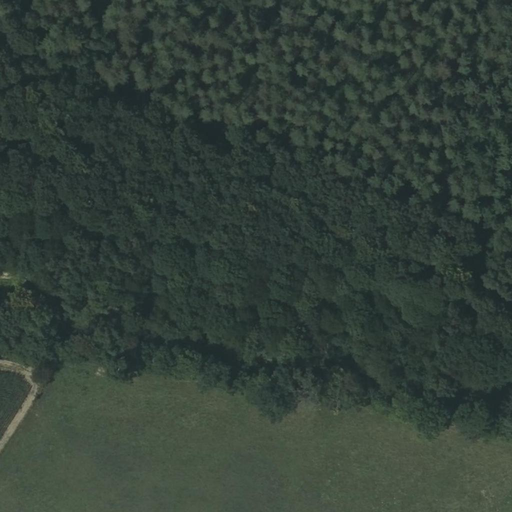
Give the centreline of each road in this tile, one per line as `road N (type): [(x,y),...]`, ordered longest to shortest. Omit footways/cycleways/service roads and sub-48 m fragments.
road 1 (track): [(511,387),(410,387),(0,294)]
road 2 (track): [(79,0),(112,72),(159,112),(297,147),(355,187),(511,231)]
